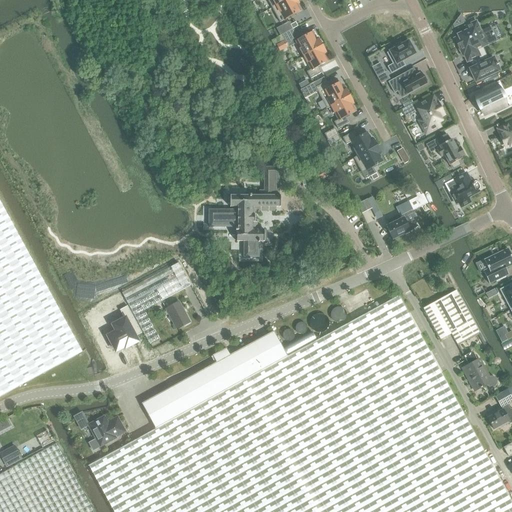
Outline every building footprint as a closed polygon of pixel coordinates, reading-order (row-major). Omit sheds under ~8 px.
[(267,0),(272,8),(286,0),(267,0)] [(296,0),(286,0),(272,8),(280,23),(301,11),(297,4),(299,4),(296,0)] [(458,37),(454,39),(460,50),(463,56),(464,55),(467,62),(478,56),(480,60),(486,57),(482,47),(486,45),(486,44),(495,40),(493,35),(494,34),(493,33),(492,33),(489,28),(481,32),(476,22),(465,27),(467,31),(458,35),(458,37)] [(296,27),(282,35),(288,47),(294,44),(291,40),(301,35),(296,27)] [(312,32),(295,41),(303,56),(322,46),(317,38),(316,39),(312,32)] [(394,49),(387,53),(392,64),(387,67),(391,74),(405,66),(402,61),(415,54),(414,52),(416,51),(411,42),(409,43),(408,41),(403,45),(401,42),(392,47),(394,49)] [(322,46),(303,56),(311,70),(307,72),(310,79),(321,73),(318,67),(328,61),(325,55),(326,54),(322,46)] [(482,64),(470,69),(475,82),(499,71),(497,65),(498,65),(497,63),(496,64),(493,58),(489,60),(487,57),(486,57),(480,60),(482,64)] [(374,66),(372,67),(377,77),(385,73),(380,63),(374,66)] [(377,77),(381,84),(383,82),(390,79),(386,72),(385,73),(377,77)] [(404,73),(388,82),(394,93),(404,88),(408,94),(426,84),(425,82),(427,81),(424,75),(422,76),(420,73),(408,79),(404,73)] [(501,83),(485,90),(495,110),(508,104),(509,106),(511,104),(511,75),(500,81),(501,83)] [(324,77),(313,83),(315,88),(326,82),(324,77)] [(326,82),(315,88),(326,108),(349,96),(345,88),(343,89),(340,82),(329,88),(326,82)] [(349,96),(326,108),(327,109),(331,106),(338,120),(334,122),(338,129),(349,123),(345,117),(356,111),(352,105),(354,104),(349,96)] [(419,121),(426,134),(439,127),(437,122),(440,120),(439,117),(443,115),(436,102),(433,97),(416,106),(423,118),(419,121)] [(410,99),(402,103),(404,108),(413,103),(410,99)] [(511,125),(511,123),(498,129),(500,135),(505,147),(509,145),(510,147),(511,145),(511,125)] [(327,132),(324,134),(328,140),(331,139),(332,138),(337,135),(338,134),(335,128),(327,132)] [(353,132),(343,138),(346,145),(351,142),(358,156),(354,158),(354,159),(377,146),(372,138),(371,139),(367,133),(357,138),(353,132)] [(433,142),(434,143),(437,148),(436,149),(441,157),(444,155),(449,165),(451,165),(453,169),(461,165),(459,160),(462,159),(461,157),(464,155),(460,147),(457,149),(454,145),(453,145),(450,142),(452,141),(451,139),(450,140),(446,134),(437,139),(438,140),(433,142)] [(377,146),(354,159),(365,179),(376,173),(373,167),(383,161),(379,155),(381,154),(377,146)] [(325,168),(310,176),(314,184),(329,176),(325,168)] [(454,180),(445,184),(456,204),(458,203),(461,208),(470,203),(468,198),(479,192),(478,190),(474,182),(473,181),(470,182),(466,173),(454,180)] [(237,210),(209,211),(209,227),(237,227),(237,230),(235,229),(235,231),(236,231),(236,242),(244,242),(244,257),(258,257),(258,243),(259,243),(259,242),(264,242),(264,230),(253,230),(253,222),(255,222),(255,215),(253,215),(253,207),(280,207),(280,196),(279,196),(279,181),(264,181),(264,196),(251,196),(251,195),(249,195),(249,196),(230,196),(230,207),(237,207),(237,210)] [(414,187),(403,193),(406,199),(417,193),(414,187)] [(422,195),(408,201),(412,209),(426,203),(422,195)] [(0,202),(0,396),(82,352),(0,202)] [(375,206),(369,209),(374,220),(381,217),(375,206)] [(401,219),(386,227),(392,240),(413,229),(409,222),(416,219),(411,211),(400,217),(401,219)] [(487,268),(482,270),(489,284),(508,274),(505,268),(511,264),(511,257),(508,249),(484,260),(487,268)] [(178,263),(122,293),(150,343),(159,338),(144,310),(190,285),(178,263)] [(511,282),(499,290),(510,310),(511,308),(511,282)] [(457,344),(468,338),(478,333),(455,291),(423,309),(440,341),(451,335),(457,344)] [(113,511),(511,511),(511,504),(398,296),(287,357),(155,429),(88,466),(113,511)] [(190,322),(179,302),(166,309),(177,329),(190,322)] [(124,347),(125,348),(138,341),(135,337),(142,333),(127,306),(119,310),(124,319),(113,325),(116,332),(106,337),(109,343),(111,342),(116,351),(124,347)] [(287,357),(273,332),(230,356),(226,349),(212,356),(216,363),(141,404),(155,429),(287,357)] [(486,376),(477,360),(473,351),(463,357),(467,365),(463,368),(475,390),(485,384),(490,387),(494,387),(497,383),(496,379),(493,376),(486,376)] [(502,410),(486,418),(492,429),(508,421),(509,423),(511,421),(511,408),(510,409),(507,404),(511,401),(511,400),(511,386),(506,390),(494,396),(502,410)] [(6,418),(0,421),(0,431),(10,427),(6,418)] [(99,420),(88,426),(95,439),(88,443),(93,451),(100,447),(115,439),(115,438),(125,432),(117,418),(109,422),(102,426),(99,420)] [(47,431),(36,436),(42,448),(53,442),(47,431)] [(511,453),(511,442),(511,443),(502,448),(507,457),(511,453)] [(0,475),(0,511),(92,511),(72,472),(71,472),(56,444),(50,447),(38,454),(8,471),(5,472),(0,475)] [(19,456),(14,447),(0,454),(0,455),(4,464),(13,459),(19,456)]
